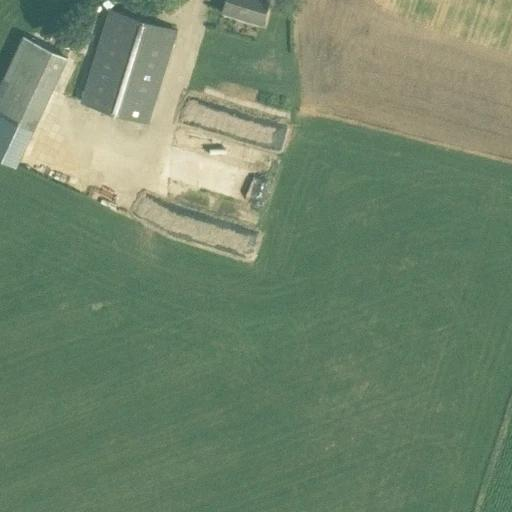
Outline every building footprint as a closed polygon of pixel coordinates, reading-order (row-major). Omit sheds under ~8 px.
[(260,23),(266,0),(225,0),(222,11),(260,23)] [(148,123),(178,29),(109,7),(80,101),(148,123)] [(34,128),(0,112),(0,156),(16,164),(34,128)] [(277,143),(278,116),(247,115),(247,143),(277,143)] [(136,204),(137,170),(111,169),(109,203),(136,204)] [(104,187),(105,172),(95,171),(93,186),(104,187)]
